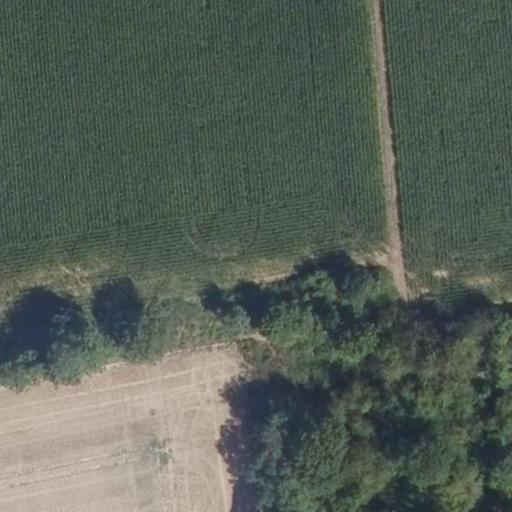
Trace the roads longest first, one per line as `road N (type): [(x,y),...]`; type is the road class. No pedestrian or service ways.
road 1 (track): [(0,392),(242,344),(511,314)]
road 2 (track): [(407,326),(380,0)]
